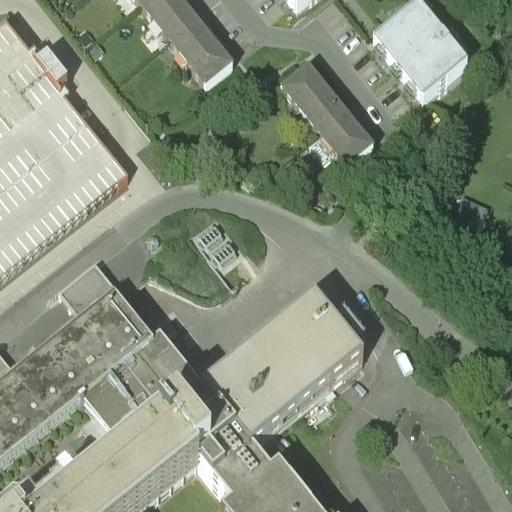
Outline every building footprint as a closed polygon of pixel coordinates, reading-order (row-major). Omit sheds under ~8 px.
[(192,22),(174,0),(130,0),(165,43),(168,41),(173,47),(170,49),(204,92),(231,71),(208,42),(197,28),(194,30),(189,24),(192,22)] [(284,0),(296,15),(314,0),(284,0)] [(358,0),(338,0),(367,30),(378,20),(358,0)] [(467,71),(416,8),(372,44),(422,107),(467,71)] [(0,291),(127,190),(63,110),(70,106),(64,98),(68,95),(47,69),(42,73),(35,63),(28,69),(5,40),(0,43),(0,291)] [(324,93),(307,72),(280,94),(296,114),(308,128),(314,136),(317,134),(322,140),(308,151),(322,168),(332,159),(345,175),(372,153),(346,121),(343,124),(338,117),(341,115),(324,93)] [(308,128),(296,114),(288,121),(299,135),(308,128)] [(415,146),(398,177),(412,184),(428,153),(415,146)] [(462,198),(437,248),(462,261),(487,210),(462,198)] [(149,249),(150,253),(153,257),(157,257),(161,256),(163,252),(163,248),(160,244),(156,243),(151,245),(149,249)] [(110,291),(96,274),(57,305),(80,334),(0,397),(0,511),(150,511),(198,475),(225,509),(226,511),(306,511),(288,489),(277,476),(269,482),(250,458),(361,369),(313,308),(200,398),(158,345),(149,352),(115,310),(149,283),(137,269),(110,291)] [(0,394),(13,384),(0,367),(0,394)]
